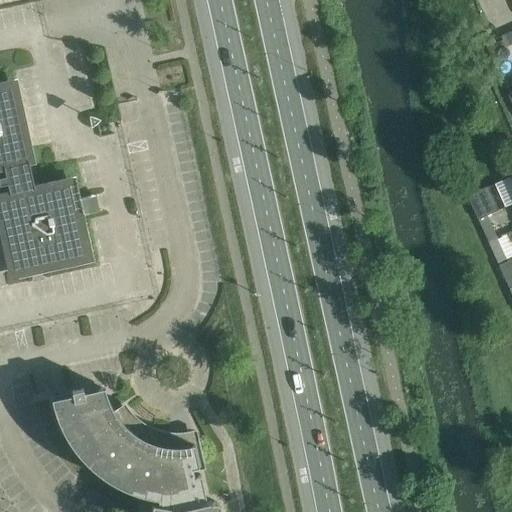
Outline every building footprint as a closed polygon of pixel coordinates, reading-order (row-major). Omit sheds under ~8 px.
[(0,237),(7,236),(16,277),(94,260),(75,176),(34,185),(12,86),(0,88),(0,237)] [(467,196),(475,213),(484,209),(476,192),(467,196)] [(481,225),(488,242),(497,238),(489,221),(481,225)] [(488,242),(496,258),(504,255),(497,238),(488,242)] [(501,271),(509,288),(511,286),(511,272),(510,267),(501,271)] [(217,511),(218,511),(219,510),(220,509),(220,508),(220,506),(220,505),(220,504),(219,503),(218,502),(217,501),(216,501),(214,500),(211,501),(200,503),(199,497),(205,496),(200,474),(194,475),(192,467),(199,465),(194,443),(182,445),(182,444),(182,443),(181,443),(180,442),(179,441),(177,441),(176,441),(175,442),(174,442),(174,443),(174,444),(173,444),(173,445),(165,445),(167,434),(156,431),(147,427),(139,422),(131,415),(125,408),(124,406),(115,413),(111,405),(107,397),(105,388),(104,386),(84,391),(83,388),(72,390),(72,393),(52,398),(52,400),(57,418),(65,435),(75,450),(88,464),(102,476),(118,486),(136,493),(154,498),(158,498),(157,504),(152,503),(150,511),(217,511)] [(203,430),(184,431),(184,443),(204,442),(203,430)]
